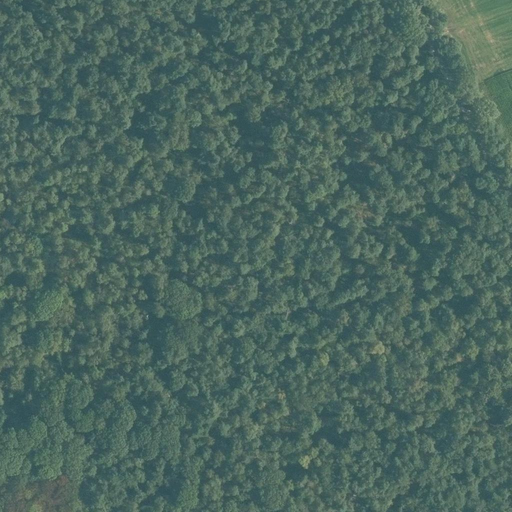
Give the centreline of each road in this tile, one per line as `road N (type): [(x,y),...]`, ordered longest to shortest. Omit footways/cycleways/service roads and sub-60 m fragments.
road 1 (track): [(511,429),(189,429)]
road 2 (tertiary): [(511,201),(411,0)]
